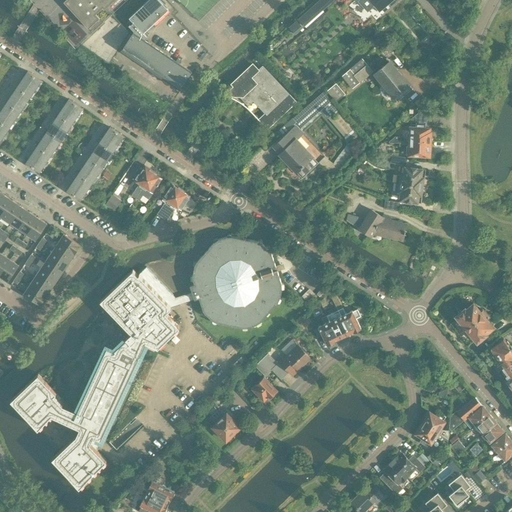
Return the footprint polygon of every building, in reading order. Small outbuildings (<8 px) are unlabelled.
[(65,0),(64,2),(88,28),(100,18),(96,14),(103,8),(104,9),(105,9),(114,0),(65,0)] [(148,36),(145,32),(169,10),(160,0),(148,0),(129,18),(131,20),(127,23),(134,32),(133,33),(122,50),(122,51),(123,50),(179,88),(179,89),(180,89),(191,72),(179,64),(181,60),(178,58),(176,61),(145,40),(148,36)] [(361,0),(360,2),(368,11),(374,5),(379,11),(391,0),(361,0)] [(364,61),(343,78),(352,89),(367,77),(369,79),(370,79),(375,75),(372,72),(373,72),(364,61)] [(375,75),(370,79),(377,89),(383,84),(397,101),(412,89),(408,84),(390,63),(390,62),(389,62),(375,74),(375,75)] [(230,91),(230,92),(230,93),(233,96),(237,96),(242,92),(244,94),(240,98),(248,106),(250,104),(256,110),(261,106),(266,112),(258,120),(267,130),(268,129),(267,128),(294,102),(262,67),(258,70),(253,64),(232,84),(234,86),(230,90),(230,91)] [(23,76),(21,79),(35,89),(41,81),(27,72),(24,76),(23,76)] [(19,83),(16,87),(30,97),(35,89),(21,79),(18,82),(19,83)] [(345,95),(335,84),(326,91),(335,103),(345,95)] [(13,91),(10,95),(25,105),(30,97),(16,87),(13,92),(13,91)] [(9,99),(6,103),(20,113),(25,105),(10,95),(8,98),(9,99)] [(64,103),(62,107),(76,116),(82,108),(68,99),(65,104),(64,103)] [(2,107),(0,109),(0,110),(14,121),(20,113),(6,103),(3,107),(2,107)] [(60,111),(57,115),(71,124),(76,116),(62,107),(60,110),(60,111)] [(0,121),(9,128),(14,121),(0,110),(0,121)] [(54,119),(51,123),(66,132),(71,124),(57,115),(54,120),(54,119)] [(0,133),(4,136),(9,128),(0,121),(0,133)] [(50,127),(47,131),(60,140),(66,132),(51,123),(49,126),(50,127)] [(410,140),(410,141),(432,142),(432,133),(430,132),(430,128),(424,128),(424,125),(410,124),(410,126),(405,126),(405,130),(405,132),(410,132),(410,133),(409,133),(408,140),(410,140)] [(282,139),(274,147),(280,154),(279,154),(290,166),(296,172),(312,157),(296,139),(302,134),(296,126),(282,139)] [(105,131),(103,134),(118,144),(123,136),(109,127),(106,131),(105,131)] [(43,135),(41,138),(55,148),(60,140),(47,131),(44,136),(43,135)] [(102,138),(99,143),(112,152),(118,144),(103,134),(101,138),(102,138)] [(39,142),(36,147),(50,156),(55,148),(41,138),(38,142),(39,142)] [(432,142),(410,141),(409,147),(408,147),(408,154),(409,154),(409,155),(431,156),(432,142)] [(95,147),(92,150),(107,160),(112,152),(99,143),(96,147),(95,147)] [(33,151),(30,154),(45,164),(50,156),(36,147),(33,151)] [(91,154),(88,159),(102,168),(107,160),(92,150),(90,153),(91,154)] [(45,164),(30,154),(28,158),(29,158),(25,163),(39,172),(45,164)] [(391,163),(404,165),(405,158),(392,156),(391,163)] [(84,162),(82,166),(97,176),(102,168),(88,159),(85,163),(84,162)] [(80,170),(77,174),(91,184),(97,176),(82,166),(80,169),(80,170)] [(140,184),(132,196),(136,199),(154,172),(145,166),(141,173),(140,172),(135,181),(140,184)] [(397,175),(396,183),(422,187),(423,178),(421,178),(422,170),(416,169),(416,168),(411,167),(411,168),(405,168),(404,175),(397,175)] [(158,175),(154,172),(136,199),(140,201),(143,196),(149,200),(159,185),(158,185),(162,180),(157,176),(158,175)] [(73,178),(71,182),(86,191),(91,184),(77,174),(74,179),(73,178)] [(86,191),(71,182),(69,185),(70,186),(67,190),(81,200),(86,191)] [(422,187),(396,183),(395,191),(402,192),(401,200),(407,201),(406,202),(411,202),(411,201),(417,202),(418,194),(421,195),(422,187)] [(163,198),(172,204),(181,190),(172,184),(169,190),(168,189),(163,198)] [(181,190),(172,204),(188,215),(196,203),(188,198),(190,196),(181,190)] [(13,201),(4,195),(0,201),(0,216),(1,218),(13,201)] [(112,195),(106,205),(115,211),(121,202),(112,195)] [(384,208),(398,209),(399,202),(386,200),(384,208)] [(10,223),(21,206),(13,201),(1,218),(10,223)] [(165,204),(157,215),(162,218),(170,207),(165,204)] [(30,212),(21,206),(10,223),(18,229),(30,212)] [(162,218),(167,221),(175,211),(170,207),(162,218)] [(366,219),(360,229),(361,228),(371,234),(370,236),(371,236),(375,230),(385,232),(384,235),(403,239),(406,225),(383,219),(382,219),(383,217),(372,210),(366,219)] [(38,218),(30,212),(18,229),(27,235),(38,218)] [(47,224),(38,218),(27,235),(36,241),(47,224)] [(81,245),(64,234),(58,243),(75,254),(81,245)] [(194,284),(190,286),(192,292),(195,300),(199,298),(203,310),(204,313),(206,314),(212,320),(214,322),(217,323),(242,328),(245,328),(247,327),(256,325),(259,324),(261,322),(278,302),(279,300),(280,298),(282,289),(282,286),(281,284),(277,271),(282,269),(281,267),(281,265),(276,267),(271,254),(271,252),(269,250),(262,244),(260,242),(257,241),(251,240),(229,236),(216,240),(201,257),(195,264),(192,278),(194,284)] [(75,254),(58,243),(52,251),(69,263),(75,254)] [(69,263),(52,251),(47,260),(63,271),(69,263)] [(0,274),(10,260),(1,254),(0,256),(0,274)] [(19,266),(10,260),(0,274),(0,277),(8,282),(19,266)] [(63,271),(47,260),(41,268),(58,280),(63,271)] [(38,374),(11,400),(23,412),(38,428),(60,451),(52,458),(68,475),(79,487),(91,476),(106,461),(108,459),(116,450),(117,450),(116,450),(110,442),(136,418),(135,417),(119,401),(140,355),(146,342),(158,348),(180,327),(166,313),(167,311),(171,308),(186,302),(195,300),(192,292),(175,297),(173,295),(146,267),(138,275),(133,270),(100,301),(102,303),(103,304),(131,333),(130,334),(126,338),(126,339),(114,350),(107,347),(77,411),(63,404),(54,395),(56,393),(38,374)] [(58,280),(41,268),(35,277),(52,288),(58,280)] [(52,288),(35,277),(29,285),(46,297),(52,288)] [(46,297),(29,285),(23,294),(40,306),(46,297)] [(316,294),(310,288),(305,293),(302,297),(308,303),(312,299),(316,294)] [(333,299),(338,311),(350,334),(353,332),(354,332),(361,329),(356,319),(361,317),(357,310),(353,312),(352,311),(346,314),(343,308),(337,297),(333,299)] [(457,316),(457,317),(458,318),(463,324),(463,327),(463,329),(466,333),(468,333),(469,334),(470,334),(476,340),(477,341),(478,342),(478,341),(485,336),(485,335),(485,334),(492,329),(491,328),(492,327),(487,321),(488,320),(479,310),(478,311),(473,304),(466,310),(465,309),(464,310),(464,309),(464,310),(463,310),(462,310),(460,310),(458,313),(458,314),(458,315),(457,315),(457,316)] [(338,311),(327,316),(338,339),(343,337),(345,338),(348,336),(349,334),(350,334),(338,311)] [(338,339),(327,316),(322,318),(325,324),(319,327),(319,328),(314,331),(318,338),(322,335),(327,345),(335,342),(335,341),(338,339)] [(284,355),(278,360),(292,374),(299,367),(300,368),(309,360),(308,359),(309,357),(298,345),(292,339),(285,346),(290,352),(286,356),(284,354),(284,355)] [(503,339),(490,348),(497,358),(511,348),(507,341),(505,342),(503,339)] [(500,365),(495,369),(498,373),(503,369),(511,362),(511,348),(497,358),(500,362),(501,364),(500,365)] [(268,354),(262,360),(271,370),(278,364),(268,354)] [(245,361),(241,357),(233,365),(237,369),(245,361)] [(271,370),(262,360),(255,366),(265,376),(271,370)] [(511,362),(503,369),(508,376),(506,378),(507,379),(509,381),(511,378),(511,362)] [(256,385),(253,389),(264,400),(268,397),(269,399),(277,391),(264,377),(256,385)] [(439,392),(438,396),(447,397),(449,388),(439,392)] [(465,420),(468,417),(482,405),(475,397),(458,412),(456,412),(453,414),(453,417),(452,417),(450,417),(451,416),(450,416),(449,429),(451,431),(465,420)] [(468,417),(475,426),(489,414),(482,405),(468,417)] [(209,412),(212,416),(211,417),(216,423),(213,427),(226,441),(233,434),(234,436),(241,429),(226,414),(225,415),(219,409),(218,411),(214,407),(209,412)] [(425,419),(422,423),(438,433),(443,437),(448,440),(449,431),(443,431),(441,429),(445,422),(443,421),(446,417),(438,412),(436,416),(428,411),(424,418),(425,419)] [(475,426),(482,435),(496,423),(489,414),(475,426)] [(438,433),(422,423),(420,427),(419,426),(414,433),(422,438),(419,442),(427,447),(429,443),(431,444),(436,437),(441,440),(443,437),(438,433)] [(496,423),(482,435),(490,443),(504,431),(496,423)] [(491,445),(498,453),(511,441),(505,433),(491,445)] [(465,448),(458,440),(450,447),(457,454),(465,448)] [(511,440),(511,441),(498,453),(505,461),(511,454),(511,440)] [(483,449),(477,443),(470,450),(476,456),(483,449)] [(397,456),(392,461),(407,476),(416,468),(420,472),(425,467),(415,458),(411,462),(401,453),(398,457),(397,456)] [(440,462),(432,453),(427,457),(435,467),(440,462)] [(153,462),(161,471),(169,463),(161,455),(153,462)] [(407,476),(392,461),(387,466),(388,466),(384,470),(393,479),(387,485),(397,495),(403,489),(399,485),(407,476)] [(486,478),(479,470),(473,476),(480,483),(486,478)] [(454,491),(449,495),(458,506),(464,501),(463,500),(470,495),(466,490),(471,486),(461,474),(449,484),(454,491)] [(144,486),(142,490),(169,504),(172,498),(173,498),(175,494),(174,493),(175,491),(163,485),(165,480),(157,476),(155,481),(153,480),(149,489),(144,486)] [(351,502),(360,511),(364,511),(377,499),(379,501),(384,496),(373,484),(368,489),(369,490),(366,493),(363,490),(351,502)] [(169,504),(142,490),(140,494),(145,497),(141,505),(143,506),(140,511),(149,511),(150,510),(154,511),(166,511),(167,511),(166,509),(169,504)] [(438,493),(425,503),(431,509),(427,511),(451,511),(454,510),(449,504),(448,505),(438,493)]
